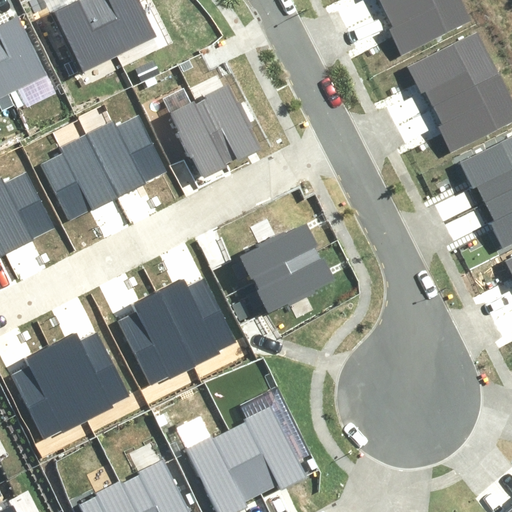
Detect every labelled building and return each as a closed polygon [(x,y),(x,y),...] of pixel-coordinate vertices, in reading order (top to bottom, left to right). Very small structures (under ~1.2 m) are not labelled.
[(62,0),(49,6),(78,68),(116,50),(92,0),(62,0)] [(92,0),(116,50),(155,32),(140,0),(92,0)] [(398,26),(407,43),(475,9),(470,0),(393,0),(386,4),(383,5),(395,28),(398,26)] [(0,61),(12,88),(52,70),(23,8),(0,18),(0,61)] [(435,105),(498,74),(488,54),(491,52),(479,27),(409,63),(420,86),(424,84),(435,105)] [(0,93),(12,88),(0,61),(0,93)] [(448,148),(511,116),(511,105),(508,98),(511,96),(500,72),(498,74),(435,105),(441,117),(434,121),(448,148)] [(248,122),(236,97),(232,99),(224,81),(204,90),(205,93),(199,96),(227,155),(231,154),(233,157),(256,146),(245,124),(248,122)] [(180,124),(177,126),(189,151),(192,149),(203,172),(225,161),(223,157),(227,155),(199,96),(193,99),(191,96),(171,106),(180,124)] [(116,199),(166,175),(139,120),(118,130),(114,122),(86,137),(116,199)] [(488,203),(511,191),(511,135),(461,161),(473,184),(477,182),(488,203)] [(41,168),(68,222),(116,199),(86,137),(58,150),(62,158),(41,168)] [(0,245),(4,253),(54,229),(26,174),(5,185),(2,177),(0,177),(0,245)] [(501,247),(511,240),(511,191),(488,203),(494,215),(487,219),(501,247)] [(280,226),(255,238),(256,242),(238,250),(248,270),(250,269),(253,275),(313,247),(311,243),(315,242),(304,219),(281,229),(280,226)] [(281,294),(283,297),(308,285),(307,282),(329,272),(318,249),(315,251),(313,247),(253,275),(256,281),(254,282),(263,303),(281,294)] [(195,364),(237,343),(204,279),(187,287),(183,278),(158,291),(195,364)] [(120,321),(152,385),(195,364),(158,291),(133,303),(137,312),(120,321)] [(86,419),(128,398),(96,334),(79,342),(74,333),(49,346),(86,419)] [(11,376),(44,440),(86,419),(49,346),(24,358),(29,367),(11,376)] [(248,416),(227,426),(257,489),(278,479),(280,483),(304,472),(271,401),(246,412),(248,416)] [(204,438),(187,446),(218,511),(225,511),(248,502),(244,495),(257,489),(227,426),(226,423),(203,434),(204,438)] [(140,469),(120,479),(135,511),(190,511),(163,454),(139,466),(140,469)] [(96,491),(80,499),(85,511),(135,511),(120,479),(119,476),(95,487),(96,491)] [(0,511),(17,511),(11,500),(0,505),(0,511)] [(511,511),(511,501),(499,511),(511,511)]
